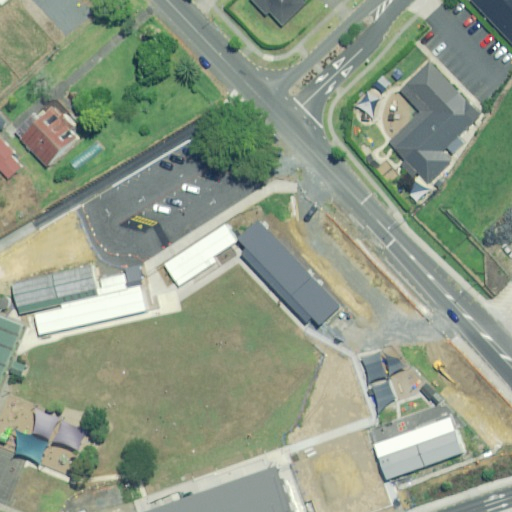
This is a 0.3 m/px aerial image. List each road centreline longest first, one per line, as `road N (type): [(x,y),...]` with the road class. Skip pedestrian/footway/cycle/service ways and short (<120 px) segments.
road 1 (tertiary): [(283,123),(511,362)]
road 2 (tertiary): [(263,102),(362,9),(388,2)]
road 3 (tertiary): [(388,2),(361,48),(283,123)]
road 4 (tertiary): [(169,0),(263,102)]
